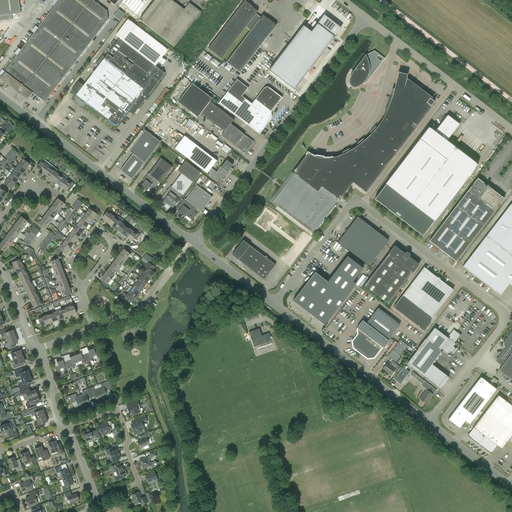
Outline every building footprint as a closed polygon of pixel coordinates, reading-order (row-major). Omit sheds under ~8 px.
[(58,0),(4,71),(5,72),(0,78),(28,99),(33,93),(45,102),(108,19),(107,11),(92,0),(58,0)] [(0,0),(0,22),(11,21),(11,16),(20,14),(18,0),(0,0)] [(209,0),(154,0),(140,20),(174,46),(209,0)] [(255,14),(258,11),(244,1),(208,48),(221,59),(245,28),(255,14)] [(124,14),(118,10),(113,16),(120,21),(124,14)] [(260,18),(255,14),(245,28),(250,31),(260,18)] [(260,18),(250,31),(226,62),(240,73),(276,25),(263,15),(260,18)] [(326,16),(324,15),(311,31),(303,25),(269,70),(294,89),(339,32),(338,31),(339,28),(325,17),(326,16)] [(84,85),(79,82),(71,91),(76,95),(116,126),(129,109),(134,113),(165,73),(120,38),(105,57),(102,55),(96,63),(99,65),(84,85)] [(366,57),(366,56),(365,55),(361,61),(360,63),(356,67),(353,72),(352,73),(352,74),(351,75),(351,76),(350,78),(350,79),(350,80),(349,81),(349,82),(350,83),(350,84),(350,85),(351,86),(352,86),(352,87),(353,87),(354,87),(355,87),(356,87),(357,87),(358,87),(358,86),(359,86),(360,85),(361,84),(362,84),(363,83),(364,82),(365,80),(366,79),(367,77),(368,76),(368,75),(368,74),(369,73),(369,72),(369,71),(369,70),(369,69),(369,68),(369,66),(369,65),(368,64),(368,63),(368,62),(368,60),(367,59),(367,58),(366,57)] [(393,95),(392,97),(391,100),(389,104),(388,107),(387,110),(386,111),(386,113),(384,115),(383,119),(381,121),(380,123),(379,124),(378,126),(377,127),(375,129),(374,130),(373,132),(370,134),(368,137),(366,139),(364,140),(362,142),(360,144),(357,146),(355,147),(353,149),(351,150),(348,151),(346,152),(345,153),(343,154),(341,155),(338,156),(337,156),(335,157),(332,158),(331,158),(330,158),(328,158),(326,158),(325,158),(323,158),(321,158),(319,158),(317,157),(315,157),(313,156),(310,155),(308,153),(293,171),(295,173),(294,174),(272,203),(313,234),(335,205),(353,183),(367,193),(433,106),(432,105),(434,102),(431,99),(432,98),(407,78),(407,74),(398,72),(397,75),(397,78),(396,81),(395,84),(394,90),(393,93),(393,95)] [(219,103),(259,134),(271,119),(272,117),(272,116),(271,114),(271,112),(272,111),(282,98),(269,88),(268,87),(266,87),(265,87),(264,88),(252,104),(242,96),(248,88),(237,79),(219,103)] [(197,117),(200,113),(210,101),(212,99),(192,83),(178,102),(197,117)] [(200,113),(224,132),(225,132),(231,125),(231,124),(234,120),(210,101),(200,113)] [(429,128),(386,184),(375,199),(423,236),(477,165),(446,142),(460,125),(448,115),(435,133),(429,128)] [(231,125),(225,132),(224,132),(221,136),(245,153),(254,142),(231,125)] [(132,179),(144,163),(160,142),(145,130),(144,132),(142,130),(127,149),(133,154),(120,170),(132,179)] [(209,175),(219,183),(220,181),(222,183),(224,181),(232,170),(230,168),(233,165),(226,160),(216,173),(211,168),(217,161),(184,136),(174,149),(207,174),(209,171),(211,173),(209,175)] [(160,183),(173,167),(161,158),(148,174),(148,173),(144,178),(145,179),(141,186),(147,191),(148,189),(152,192),(159,183),(160,183)] [(19,164),(26,169),(30,164),(23,159),(19,164)] [(175,204),(179,199),(182,194),(183,195),(200,172),(185,161),(184,160),(182,162),(183,163),(178,171),(182,173),(171,186),(167,190),(165,192),(166,192),(160,200),(165,205),(166,204),(172,208),(175,204)] [(41,171),(47,165),(42,161),(36,168),(41,171)] [(15,168),(22,174),(26,169),(19,164),(15,168)] [(47,165),(41,171),(46,175),(52,168),(47,165)] [(12,173),(19,179),(22,174),(15,168),(12,173)] [(52,168),(46,175),(51,179),(56,172),(52,168)] [(56,172),(51,179),(56,183),(61,176),(56,172)] [(8,178),(15,184),(19,179),(12,173),(8,178)] [(61,176),(56,183),(61,187),(66,180),(61,176)] [(15,184),(8,178),(4,183),(11,189),(15,184)] [(429,241),(456,261),(483,226),(504,198),(490,188),(488,186),(489,186),(488,185),(487,185),(486,185),(484,184),(484,183),(477,178),(429,241)] [(66,180),(61,187),(66,190),(68,188),(70,190),(75,184),(72,183),(71,184),(66,180)] [(197,185),(186,199),(197,209),(198,209),(201,212),(212,197),(197,185)] [(54,203),(61,209),(65,204),(58,198),(54,203)] [(195,212),(197,209),(186,199),(184,198),(179,204),(182,206),(179,211),(185,216),(186,214),(193,219),(197,214),(195,212)] [(61,209),(54,203),(50,208),(57,214),(61,209)] [(511,286),(511,204),(486,236),(478,247),(462,267),(500,296),(509,284),(511,286)] [(46,213),(53,218),(57,214),(50,208),(46,213)] [(86,214),(93,219),(97,214),(90,209),(86,214)] [(257,223),(266,229),(275,217),(267,210),(257,223)] [(107,222),(112,215),(107,211),(102,218),(107,222)] [(53,218),(46,213),(43,218),(50,223),(53,218)] [(82,219),(89,224),(93,219),(86,214),(82,219)] [(112,215),(107,222),(112,226),(117,219),(118,218),(117,217),(116,218),(112,215)] [(353,254),(354,252),(373,228),(357,216),(337,242),(353,254)] [(28,222),(21,217),(17,222),(24,227),(28,222)] [(50,223),(43,218),(39,223),(46,228),(50,223)] [(89,224),(82,219),(78,223),(83,227),(85,229),(89,224)] [(117,229),(122,223),(117,219),(112,226),(117,229)] [(16,228),(19,230),(20,232),(24,227),(17,222),(14,227),(16,228)] [(85,229),(83,227),(78,223),(75,228),(81,234),(85,229)] [(122,223),(117,229),(122,233),(126,228),(127,226),(122,223)] [(127,226),(126,228),(122,233),(127,237),(132,230),(127,226)] [(20,232),(19,230),(16,228),(14,227),(10,232),(17,237),(20,232)] [(81,234),(75,228),(71,233),(78,239),(81,234)] [(373,228),(354,252),(353,254),(368,266),(388,240),(373,228)] [(132,230),(127,237),(132,241),(134,238),(136,240),(141,235),(138,233),(137,234),(132,230)] [(17,237),(10,232),(6,236),(13,242),(17,237)] [(78,239),(71,233),(67,238),(74,244),(78,239)] [(2,241),(9,247),(13,242),(6,236),(2,241)] [(74,244),(67,238),(63,243),(70,248),(74,244)] [(275,265),(243,240),(232,255),(264,280),(275,265)] [(0,244),(0,247),(5,252),(9,247),(2,241),(0,244)] [(70,248),(63,243),(59,248),(58,247),(54,252),(60,256),(63,251),(66,254),(70,248)] [(419,264),(409,256),(409,255),(409,254),(409,253),(408,253),(407,252),(406,252),(405,253),(394,245),(388,254),(364,285),(388,304),(412,272),(413,273),(419,264)] [(120,254),(126,259),(130,254),(124,249),(120,254)] [(152,258),(146,253),(143,257),(149,262),(152,258)] [(116,259),(123,264),(126,259),(120,254),(116,259)] [(328,281),(315,272),(293,301),(324,325),(356,284),(353,282),(363,268),(347,256),(328,281)] [(12,263),(13,264),(15,269),(23,265),(20,259),(12,263)] [(53,268),(61,265),(58,259),(50,262),(53,268)] [(123,264),(116,259),(112,264),(119,269),(123,264)] [(148,268),(144,273),(151,278),(155,273),(152,271),(154,267),(148,262),(145,266),(148,268)] [(108,269),(113,273),(115,274),(119,269),(112,264),(108,269)] [(18,274),(26,271),(23,265),(15,269),(18,274)] [(55,273),(63,270),(61,265),(53,268),(55,273)] [(424,267),(402,295),(393,307),(424,331),(430,323),(432,318),(453,290),(440,280),(440,279),(438,277),(437,277),(424,267)] [(105,274),(111,279),(115,274),(113,273),(108,269),(105,274)] [(57,279),(65,276),(63,270),(55,273),(57,279)] [(26,271),(18,274),(21,280),(28,276),(26,271)] [(151,278),(144,273),(140,278),(147,283),(151,278)] [(111,279),(105,274),(101,279),(103,281),(102,283),(107,287),(109,285),(108,284),(111,279)] [(28,276),(21,280),(23,285),(31,282),(28,276)] [(65,276),(57,279),(59,285),(67,282),(65,276)] [(147,283),(140,278),(138,280),(136,278),(134,281),(136,283),(136,282),(143,288),(147,283)] [(26,291),(34,287),(31,282),(23,285),(26,291)] [(67,282),(59,285),(61,291),(69,288),(67,282)] [(133,287),(139,293),(143,288),(136,282),(136,283),(133,287)] [(29,297),(36,293),(34,287),(26,291),(29,297)] [(139,293),(133,287),(129,292),(136,298),(139,293)] [(69,288),(61,291),(64,297),(72,294),(69,288)] [(132,303),(136,298),(129,292),(127,295),(124,293),(120,298),(127,303),(129,301),(132,303)] [(31,302),(39,298),(36,293),(29,297),(31,302)] [(39,298),(31,302),(34,308),(42,304),(39,298)] [(61,309),(65,317),(76,313),(73,305),(61,309)] [(382,347),(383,348),(389,341),(388,340),(400,324),(378,308),(366,323),(362,320),(357,328),(358,329),(359,333),(352,341),(353,348),(368,359),(374,358),(382,347)] [(65,317),(61,309),(56,312),(59,320),(65,317)] [(50,314),(53,322),(59,320),(56,312),(50,314)] [(53,322),(50,314),(44,316),(47,324),(53,322)] [(47,324),(44,316),(38,318),(41,326),(47,324)] [(0,332),(2,337),(6,336),(7,339),(15,336),(13,330),(10,331),(8,328),(0,331),(0,332)] [(449,377),(432,364),(443,350),(447,354),(450,351),(451,352),(451,351),(453,351),(454,349),(454,348),(454,347),(453,346),(455,344),(454,343),(460,335),(453,329),(447,337),(434,328),(407,364),(423,376),(440,389),(449,377)] [(266,343),(271,341),(269,334),(262,336),(260,332),(259,329),(249,332),(252,339),(255,347),(257,346),(266,342),(266,343)] [(503,343),(503,346),(504,346),(506,348),(496,361),(502,365),(499,370),(511,380),(511,331),(508,337),(506,337),(506,339),(503,343)] [(15,346),(14,343),(17,342),(15,336),(7,339),(8,342),(4,344),(7,349),(15,346)] [(408,346),(400,339),(388,355),(396,362),(408,346)] [(98,350),(95,351),(93,346),(87,348),(89,352),(85,354),(88,361),(94,359),(93,356),(96,355),(97,358),(100,357),(98,350)] [(7,352),(8,355),(10,360),(13,359),(23,356),(20,350),(14,352),(13,350),(7,352)] [(75,353),(78,362),(81,361),(82,364),(88,361),(85,354),(82,355),(80,351),(75,353)] [(67,360),(70,368),(76,366),(75,363),(78,362),(75,353),(69,355),(71,359),(67,360)] [(19,367),(18,364),(25,362),(23,356),(13,359),(15,365),(12,366),(14,369),(19,367)] [(61,372),(60,369),(63,368),(64,370),(70,368),(67,360),(63,362),(62,358),(56,360),(58,365),(56,366),(58,373),(61,372)] [(391,375),(393,371),(396,373),(400,367),(392,361),(391,362),(389,364),(387,363),(383,369),(391,375)] [(394,379),(400,384),(411,370),(405,365),(394,379)] [(16,377),(20,376),(21,379),(30,376),(28,370),(22,372),(21,369),(14,371),(16,377)] [(436,390),(424,381),(415,374),(410,380),(412,382),(415,377),(423,383),(421,386),(426,390),(419,399),(426,404),(436,390)] [(28,387),(27,384),(32,382),(30,376),(21,379),(23,382),(19,383),(21,389),(28,387)] [(489,398),(496,389),(481,377),(473,387),(469,392),(448,419),(459,428),(465,421),(470,424),(475,417),(489,399),(489,398)] [(100,384),(101,387),(98,388),(102,397),(107,395),(106,391),(112,388),(109,381),(100,384)] [(88,389),(91,396),(95,395),(96,399),(102,397),(98,388),(95,389),(94,386),(88,389)] [(28,399),(38,396),(35,390),(29,392),(28,389),(21,392),(23,397),(25,400),(28,399)] [(80,395),(83,404),(89,402),(87,398),(91,396),(88,389),(82,391),(83,394),(80,395)] [(70,404),(76,402),(78,406),(83,404),(80,395),(77,396),(76,393),(67,397),(70,404)] [(503,399),(498,395),(473,427),(474,427),(467,436),(491,454),(497,445),(502,449),(508,441),(511,444),(511,405),(505,401),(507,399),(504,397),(503,399)] [(35,407),(34,404),(40,401),(38,396),(28,399),(30,403),(26,404),(28,409),(35,407)] [(129,413),(129,414),(130,414),(131,416),(139,413),(138,410),(141,409),(139,406),(140,406),(138,401),(132,403),(133,406),(127,408),(129,413)] [(32,416),(35,415),(36,419),(45,415),(43,409),(37,412),(35,408),(30,410),(32,416)] [(9,411),(5,413),(4,410),(0,410),(0,417),(3,417),(4,420),(11,418),(9,411)] [(42,427),(41,424),(48,422),(45,415),(36,419),(37,422),(35,423),(36,426),(35,426),(36,429),(42,427)] [(139,418),(140,421),(131,424),(133,431),(135,430),(136,434),(142,432),(141,429),(144,428),(142,423),(147,421),(145,416),(139,418)] [(17,426),(13,418),(5,421),(6,424),(0,426),(2,432),(12,429),(15,427),(17,426)] [(111,425),(108,426),(107,422),(103,423),(104,424),(98,426),(101,432),(106,430),(106,431),(112,429),(111,425)] [(4,438),(11,436),(12,438),(18,436),(15,427),(12,429),(2,432),(4,438)] [(83,432),(84,435),(83,436),(83,437),(84,438),(84,439),(85,439),(86,439),(87,443),(93,441),(100,439),(97,430),(90,432),(89,430),(89,429),(88,429),(87,429),(87,430),(86,430),(86,431),(87,431),(83,432)] [(142,435),(144,439),(137,441),(140,448),(144,446),(145,449),(149,448),(148,445),(149,444),(152,442),(150,439),(151,438),(149,434),(151,433),(150,432),(142,435)] [(61,447),(59,448),(56,441),(48,444),(52,453),(59,451),(60,454),(63,452),(61,447)] [(50,458),(47,450),(43,451),(41,446),(34,449),(38,458),(41,457),(43,461),(50,458)] [(118,453),(117,449),(113,450),(112,448),(106,450),(107,455),(110,454),(112,461),(120,458),(119,455),(118,453)] [(150,456),(148,457),(139,460),(142,469),(152,465),(156,467),(158,463),(154,461),(153,462),(150,463),(149,460),(151,459),(151,457),(156,455),(154,450),(148,452),(150,456)] [(21,454),(22,458),(25,465),(30,463),(31,465),(36,463),(33,457),(30,458),(28,452),(21,454)] [(20,462),(17,463),(14,457),(7,459),(11,469),(15,468),(16,470),(22,468),(20,462)] [(6,467),(3,468),(0,462),(0,473),(4,472),(5,475),(8,473),(6,467)] [(111,466),(113,473),(116,471),(118,475),(114,477),(115,481),(125,477),(123,474),(126,473),(123,465),(121,466),(119,463),(111,466)] [(56,473),(60,472),(62,479),(70,476),(69,473),(68,474),(66,469),(63,470),(61,466),(55,468),(56,473)] [(148,484),(158,480),(154,470),(148,473),(149,476),(146,477),(148,484)] [(25,478),(26,482),(20,484),(21,488),(22,488),(23,491),(28,489),(29,490),(33,488),(31,483),(34,482),(32,476),(25,478)] [(70,490),(68,486),(72,484),(70,480),(71,479),(70,476),(62,479),(65,486),(62,488),(64,492),(70,490)] [(28,506),(37,502),(41,501),(40,497),(38,497),(36,491),(30,494),(31,497),(25,499),(28,506)] [(67,500),(69,500),(71,503),(79,500),(77,493),(72,495),(70,491),(65,493),(67,500)] [(145,497),(141,498),(139,492),(131,495),(135,504),(140,502),(141,505),(147,503),(145,497)]
